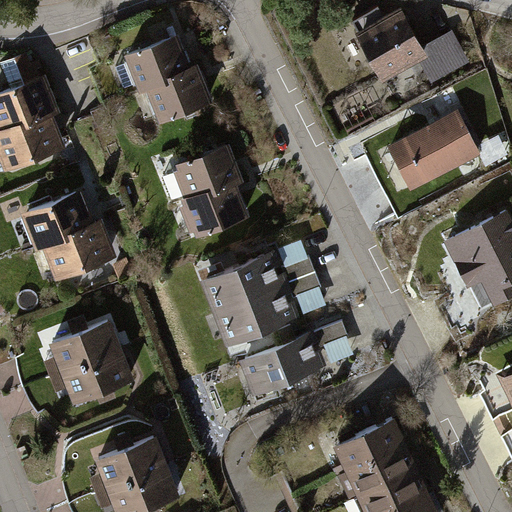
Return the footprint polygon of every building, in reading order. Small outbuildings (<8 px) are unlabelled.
[(357,24),(355,25),(383,75),(418,56),(429,51),(424,43),(401,0),(383,10),(378,2),(353,16),(357,24)] [(178,28),(127,45),(138,76),(150,72),(161,107),(217,88),(204,51),(187,57),(178,28)] [(452,28),(424,43),(429,51),(418,56),(431,80),(470,59),(452,28)] [(42,60),(0,78),(0,102),(6,115),(0,117),(0,136),(15,170),(71,146),(54,107),(62,104),(42,60)] [(458,105),(388,139),(411,185),(481,150),(458,105)] [(228,130),(165,154),(179,190),(190,186),(203,221),(244,206),(232,174),(243,169),(228,130)] [(80,183),(23,201),(34,236),(51,231),(63,270),(119,252),(105,208),(90,213),(80,183)] [(511,212),(508,204),(444,237),(468,284),(471,282),(482,304),(493,299),(494,301),(511,291),(511,212)] [(276,241),(203,266),(226,333),(300,307),(276,241)] [(108,318),(49,342),(72,399),(132,374),(108,318)] [(322,326),(333,360),(357,352),(345,318),(322,326)] [(315,324),(242,358),(257,389),(330,355),(315,324)] [(511,362),(496,371),(511,402),(511,362)] [(437,511),(390,416),(332,444),(365,511),(437,511)] [(155,433),(98,454),(120,511),(133,511),(178,495),(155,433)] [(105,472),(94,475),(103,505),(114,501),(105,472)]
